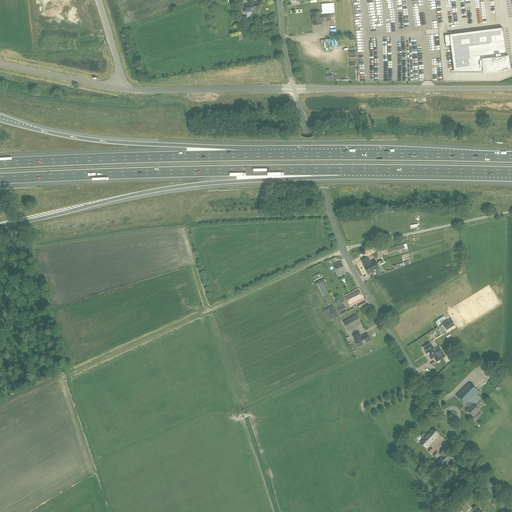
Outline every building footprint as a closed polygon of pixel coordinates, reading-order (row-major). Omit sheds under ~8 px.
[(254,4),(253,0),(247,0),(248,5),(245,6),(246,12),(259,10),(258,4),(254,4)] [(320,16),(320,13),(320,12),(312,13),(312,18),(313,18),(313,26),(322,25),(321,25),(321,22),(331,21),(330,15),(320,16)] [(241,28),(248,27),(247,17),(240,18),(241,28)] [(451,46),(454,71),(451,71),(451,72),(496,71),(508,68),(507,63),(509,62),(508,57),(506,57),(505,47),(502,28),(502,29),(445,36),(446,46),(451,46)] [(389,255),(405,250),(404,244),(387,249),(389,255)] [(370,263),(367,257),(361,261),(364,266),(369,276),(380,270),(375,260),(370,263)] [(338,276),(346,274),(341,261),(334,264),(338,276)] [(314,281),(322,277),(320,273),(312,277),(314,281)] [(317,284),(319,288),(323,297),(329,294),(324,285),(322,281),(317,284)] [(350,306),(364,299),(358,289),(345,296),(350,306)] [(341,316),(347,312),(343,305),(337,308),(341,316)] [(325,311),(329,321),(333,319),(333,320),(339,317),(333,306),(328,308),(328,309),(324,311),(325,311)] [(348,330),(361,323),(356,315),(343,322),(348,330)] [(455,325),(451,319),(442,325),(446,331),(455,325)] [(361,337),(359,333),(353,336),(355,340),(355,341),(358,348),(371,341),(367,334),(361,337)] [(435,350),(431,343),(423,348),(426,352),(426,353),(428,356),(428,355),(431,360),(437,356),(439,360),(445,357),(439,347),(435,350)] [(473,416),(479,410),(474,405),(473,405),(469,401),(478,392),(469,383),(456,396),(465,405),(466,403),(471,408),(467,411),(473,416)] [(431,425),(402,441),(409,453),(438,437),(431,425)] [(446,448),(441,452),(442,454),(433,462),(437,467),(452,457),(446,448)] [(456,503),(467,495),(464,490),(452,499),(451,498),(444,506),(438,511),(449,511),(456,503)]
